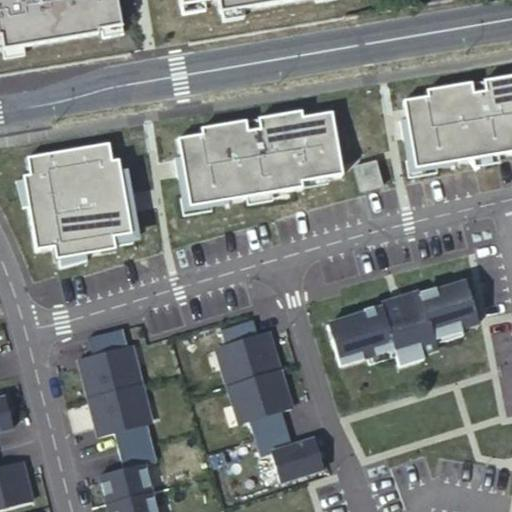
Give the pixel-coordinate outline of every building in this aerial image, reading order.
[(123,28),(117,0),(0,0),(0,53),(100,36),(99,32),(123,28)] [(180,0),(182,9),(218,3),(220,16),(309,0),(180,0)] [(470,85),(426,92),(426,98),(403,102),(406,120),(399,122),(402,138),(409,137),(414,170),(511,153),(511,77),(482,82),(484,93),(472,95),(470,85)] [(245,122),(200,130),(201,136),(177,140),(181,158),(174,160),(176,176),(183,175),(189,208),(301,189),(300,183),(341,176),(330,115),(301,119),(300,113),(257,120),(259,131),(247,133),(245,122)] [(110,163),(107,145),(25,158),(28,175),(21,176),(34,251),(52,248),(54,261),(113,251),(111,239),(129,236),(125,213),(132,211),(131,200),(124,202),(117,162),(110,163)] [(377,163),(355,170),(363,193),(384,187),(377,163)] [(437,352),(433,339),(478,326),(465,283),(419,297),(418,293),(400,298),(407,323),(388,329),(381,308),(326,324),(339,367),(393,351),(397,364),(422,356),(437,352)] [(257,336),(252,320),(220,330),(225,345),(220,347),(226,367),(222,369),(233,405),(238,403),(244,424),(249,423),(260,458),(270,455),(279,483),(323,470),(314,440),(292,447),(281,413),(291,410),(279,371),(267,333),(257,336)] [(131,368),(121,330),(88,338),(93,357),(78,361),(88,399),(141,386),(136,367),(131,368)] [(422,356),(397,364),(398,369),(423,361),(422,356)] [(141,386),(88,399),(98,438),(114,434),(118,452),(150,444),(141,407),(146,405),(141,386)] [(0,431),(12,428),(5,399),(0,399),(0,510),(31,503),(21,463),(0,468),(0,431)] [(150,444),(118,452),(123,470),(99,476),(106,505),(151,494),(144,467),(155,464),(150,444)] [(155,511),(151,494),(106,505),(108,511),(155,511)]
